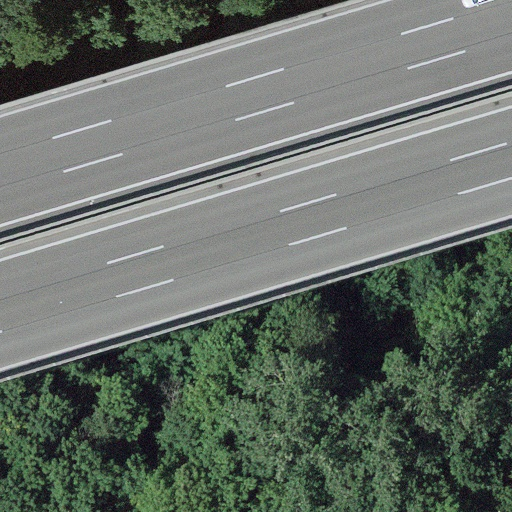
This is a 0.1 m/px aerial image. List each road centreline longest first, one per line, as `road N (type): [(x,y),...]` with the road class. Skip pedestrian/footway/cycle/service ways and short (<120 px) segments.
road 1 (motorway): [(511,21),(0,175)]
road 2 (motorway): [(0,315),(511,162)]
